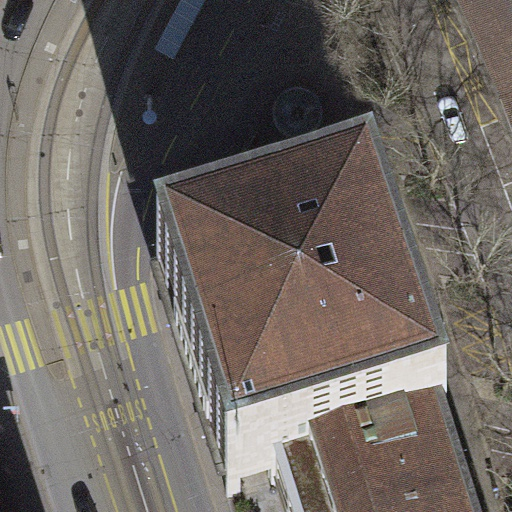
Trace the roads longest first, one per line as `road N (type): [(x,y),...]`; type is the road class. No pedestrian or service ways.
road 1 (tertiary): [(197,511),(135,297),(131,210),(147,153),(228,0)]
road 2 (tertiary): [(511,291),(400,0)]
road 3 (tertiary): [(0,289),(82,511)]
